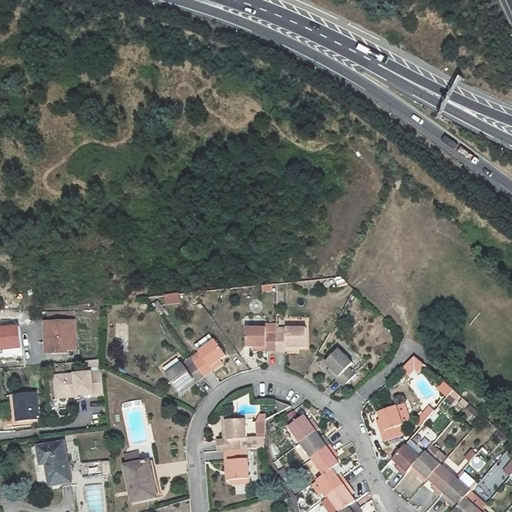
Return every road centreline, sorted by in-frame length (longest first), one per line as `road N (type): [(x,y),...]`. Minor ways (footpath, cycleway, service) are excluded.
road 1 (motorway): [(180,0),(315,56),(511,188)]
road 2 (residential): [(387,511),(355,422),(293,382),(267,377),(235,385),(206,413),(202,511)]
road 3 (motorway): [(234,0),(383,67)]
road 4 (motorway): [(383,67),(511,141)]
road 5 (motorway): [(383,67),(511,121)]
